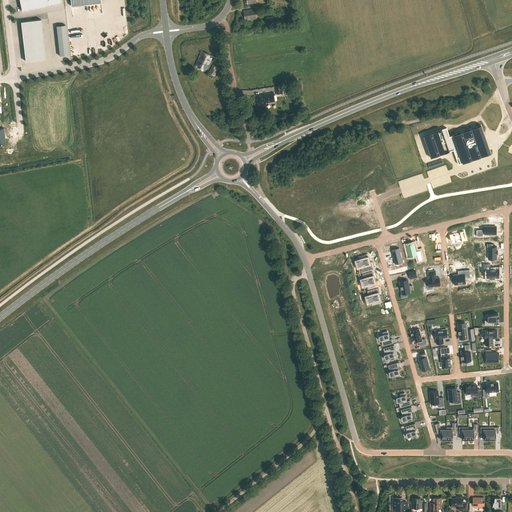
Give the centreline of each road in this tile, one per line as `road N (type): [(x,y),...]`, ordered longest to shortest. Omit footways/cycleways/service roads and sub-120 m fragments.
road 1 (primary): [(271,146),(492,58)]
road 2 (primary): [(0,317),(188,190)]
road 3 (residential): [(367,452),(355,442),(307,273)]
road 4 (unclassified): [(14,77),(97,62),(166,30)]
road 5 (residential): [(505,370),(504,210)]
road 6 (unclassified): [(216,511),(306,440),(325,407)]
road 7 (unclassified): [(325,407),(291,286),(307,273)]
road 8 (residential): [(377,241),(416,379)]
road 9 (residential): [(511,481),(388,481)]
road 10 (residential): [(247,134),(221,18)]
